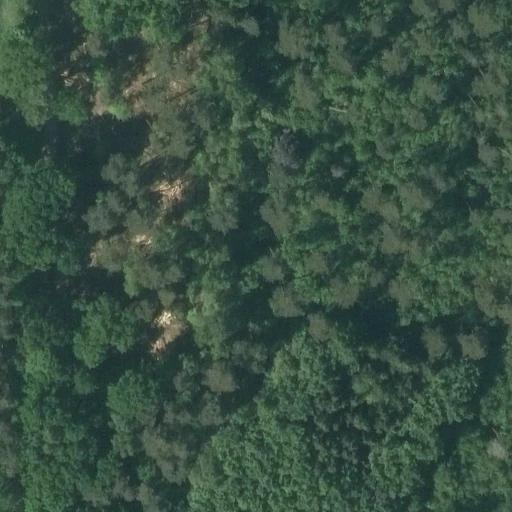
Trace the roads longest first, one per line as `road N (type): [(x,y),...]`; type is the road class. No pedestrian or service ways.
road 1 (track): [(49,198),(75,511)]
road 2 (track): [(40,0),(49,198)]
